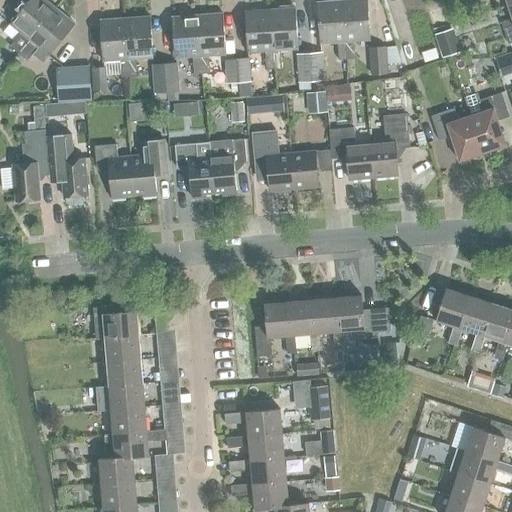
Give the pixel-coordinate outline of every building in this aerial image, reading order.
[(44,0),(28,0),(2,33),(13,42),(9,47),(17,54),(55,8),(44,0)] [(366,0),(352,0),(341,1),(346,60),(353,59),(352,42),(369,40),(366,0)] [(511,0),(484,0),(489,11),(507,5),(511,3),(511,0)] [(346,60),(341,1),(316,3),(319,44),(336,43),(338,60),(346,60)] [(511,3),(507,5),(511,19),(500,23),(508,44),(511,42),(511,3)] [(55,8),(17,54),(27,62),(33,55),(43,63),(74,24),(55,8)] [(294,8),(269,10),(273,69),(281,68),(280,51),(297,49),(294,8)] [(432,28),(446,23),(441,8),(427,12),(432,28)] [(273,69),(269,10),(244,12),(247,53),(264,52),(265,69),(273,69)] [(222,13),(197,15),(201,74),(209,74),(208,56),(225,55),(222,13)] [(201,74),(197,15),(171,17),(175,58),(192,57),(193,75),(201,74)] [(149,17),(124,18),(128,77),(136,77),(135,59),(152,58),(149,17)] [(128,77),(124,18),(99,20),(102,62),(119,60),(120,78),(128,77)] [(451,30),(434,36),(442,59),(458,54),(451,30)] [(387,65),(400,63),(395,46),(385,47),(387,65)] [(368,48),(371,76),(388,74),(387,65),(385,47),(368,48)] [(434,48),(421,53),(424,62),(437,58),(434,48)] [(511,52),(494,59),(500,76),(511,72),(511,52)] [(323,53),(309,54),(311,82),(324,81),(323,53)] [(311,82),(309,54),(296,54),(298,83),(311,82)] [(248,58),(236,59),(238,83),(250,82),(248,58)] [(238,83),(236,59),(224,60),(226,84),(238,83)] [(176,63),(164,64),(166,92),(178,91),(176,63)] [(166,92),(164,64),(152,65),(154,93),(166,92)] [(107,92),(105,67),(91,68),(93,93),(107,92)] [(89,68),(57,70),(58,102),(90,100),(89,68)] [(238,83),(239,98),(251,97),(250,82),(238,83)] [(337,101),(336,89),(326,90),(326,92),(327,102),(337,101)] [(167,102),(179,101),(178,91),(166,92),(167,102)] [(155,102),(167,102),(166,92),(154,93),(155,102)] [(327,112),(325,92),(309,94),(311,113),(327,112)] [(483,111),(469,116),(482,154),(505,146),(497,121),(509,117),(501,93),(479,100),(483,111)] [(258,98),(246,99),(247,115),(259,114),(258,98)] [(45,117),(85,114),(84,102),(44,105),(45,117)] [(243,103),(231,104),(232,124),(244,123),(243,103)] [(175,118),(185,117),(183,105),(174,106),(175,118)] [(482,154),(469,116),(446,123),(443,112),(430,116),(439,140),(450,136),(459,162),(482,154)] [(385,141),(369,142),(373,178),(397,176),(394,149),(409,148),(406,114),(382,116),(385,141)] [(373,178),(369,142),(355,143),(353,128),(328,130),(331,159),(347,157),(349,180),(373,178)] [(12,169),(0,169),(0,171),(2,190),(14,188),(15,202),(39,200),(37,182),(37,172),(49,171),(46,137),(45,130),(28,132),(24,132),(25,144),(21,144),(23,164),(12,165),(12,169)] [(269,191),(293,189),(290,153),(278,154),(275,131),(252,134),(255,167),(267,166),(269,191)] [(71,134),(46,136),(50,183),(62,182),(63,198),(87,195),(84,158),(73,159),(71,134)] [(221,141),(209,142),(210,155),(213,193),(222,193),(222,196),(236,194),(234,174),(233,163),(246,162),(244,139),(221,141)] [(130,156),(133,194),(141,194),(142,197),(156,195),(154,175),(166,174),(163,140),(141,142),(142,155),(130,156)] [(196,144),(174,145),(176,168),(188,167),(189,178),(191,199),(206,197),(205,194),(213,193),(210,155),(209,142),(196,144)] [(133,194),(130,156),(117,158),(116,145),(94,147),(96,169),(108,168),(111,200),(125,198),(125,195),(133,194)] [(314,151),(290,153),(293,189),(317,187),(314,151)] [(456,346),(461,329),(459,329),(469,296),(446,289),(435,321),(452,327),(447,343),(454,345),(456,346)] [(361,295),(337,298),(340,332),(342,332),(357,330),(358,347),(379,346),(378,332),(390,331),(388,308),(362,310),(361,295)] [(479,353),(484,337),(482,336),(492,303),(469,296),(459,329),(461,329),(475,334),(470,350),(479,353)] [(337,298),(313,300),(316,334),(318,334),(333,332),(334,350),(343,349),(342,332),(340,332),(337,298)] [(313,300),(289,302),(292,336),(294,336),(309,335),(310,352),(320,351),(318,334),(316,334),(313,300)] [(292,336),(289,302),(264,304),(266,326),(254,327),(256,357),(271,355),(270,338),(285,337),(286,354),(296,353),(294,336),(292,336)] [(502,360),(507,344),(505,343),(511,320),(511,309),(492,303),(482,336),(484,337),(498,341),(493,358),(500,360),(502,360)] [(96,340),(105,339),(139,336),(136,311),(118,313),(117,307),(93,309),(96,340)] [(173,317),(172,308),(154,310),(155,319),(173,317)] [(416,329),(430,334),(434,320),(420,316),(416,329)] [(174,333),(173,317),(155,319),(156,334),(174,333)] [(175,342),(174,333),(156,334),(157,344),(175,342)] [(105,339),(107,363),(141,360),(139,336),(105,339)] [(176,357),(175,342),(157,344),(158,358),(176,357)] [(406,366),(428,372),(431,361),(417,356),(420,345),(413,342),(406,366)] [(382,352),(387,355),(396,354),(395,343),(381,344),(382,352)] [(177,366),(176,357),(158,358),(159,367),(177,366)] [(107,363),(109,386),(143,383),(141,360),(107,363)] [(296,366),(297,377),(318,375),(317,364),(296,366)] [(178,380),(177,366),(159,367),(160,382),(178,380)] [(467,387),(489,395),(495,379),(472,371),(467,387)] [(179,390),(178,380),(160,382),(161,391),(179,390)] [(109,386),(111,410),(145,407),(143,383),(109,386)] [(493,385),(490,395),(502,398),(505,389),(493,385)] [(310,420),(330,419),(327,387),(307,388),(310,420)] [(179,390),(161,391),(162,406),(180,404),(179,390)] [(181,413),(180,404),(162,406),(163,415),(181,413)] [(111,410),(113,434),(147,431),(145,407),(111,410)] [(246,422),(247,436),(247,437),(282,434),(279,409),(224,414),(225,424),(246,422)] [(182,428),(181,413),(163,415),(164,429),(182,428)] [(472,427),(465,450),(497,461),(505,438),(511,440),(511,427),(490,420),(487,432),(472,427)] [(104,436),(105,458),(115,458),(133,457),(134,457),(149,456),(148,442),(166,440),(166,439),(183,437),(182,428),(164,429),(147,431),(113,434),(113,435),(104,436)] [(321,442),(322,454),(335,453),(333,431),(320,432),(321,442)] [(248,446),(249,460),(250,461),(284,458),(282,434),(247,437),(247,436),(226,438),(227,448),(248,446)] [(414,436),(407,457),(419,460),(426,440),(414,436)] [(185,453),(183,437),(166,439),(167,454),(173,454),(185,453)] [(511,475),(511,466),(497,461),(465,450),(456,448),(449,471),(457,474),(457,473),(490,484),(494,470),(511,475)] [(174,463),(173,454),(167,454),(155,455),(156,465),(174,463)] [(335,455),(324,456),(325,468),(336,466),(335,455)] [(99,459),(101,483),(135,481),(134,457),(133,457),(115,458),(105,458),(99,459)] [(250,470),(252,483),(252,485),(286,482),(284,458),(250,461),(249,460),(228,462),(229,472),(250,470)] [(175,477),(174,463),(156,465),(157,479),(175,477)] [(457,473),(457,474),(450,496),(482,507),(490,484),(457,473)] [(176,486),(175,477),(157,479),(158,488),(176,486)] [(328,492),(338,491),(337,479),(327,480),(328,492)] [(400,480),(396,491),(404,493),(408,482),(400,480)] [(101,483),(103,507),(137,504),(135,481),(101,483)] [(253,494),(254,509),(288,505),(286,482),(252,485),(252,483),(230,485),(231,496),(253,494)] [(177,501),(176,486),(158,488),(159,503),(177,501)] [(444,511),(480,511),(482,507),(450,496),(444,511)] [(382,511),(383,511),(386,502),(375,499),(372,509),(382,511)] [(178,510),(177,501),(159,503),(160,511),(178,510)] [(308,511),(308,503),(288,505),(254,509),(253,509),(253,511),(308,511)]
